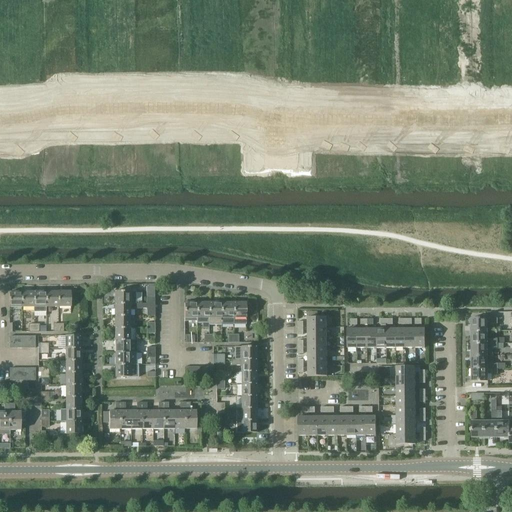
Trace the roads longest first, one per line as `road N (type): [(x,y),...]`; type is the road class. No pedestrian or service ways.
road 1 (residential): [(511,125),(0,123)]
road 2 (residential): [(0,270),(164,270),(264,286),(280,308),(278,470)]
road 3 (tertiary): [(0,471),(278,470)]
road 4 (tertiary): [(278,470),(449,469)]
road 5 (residential): [(449,469),(451,324)]
